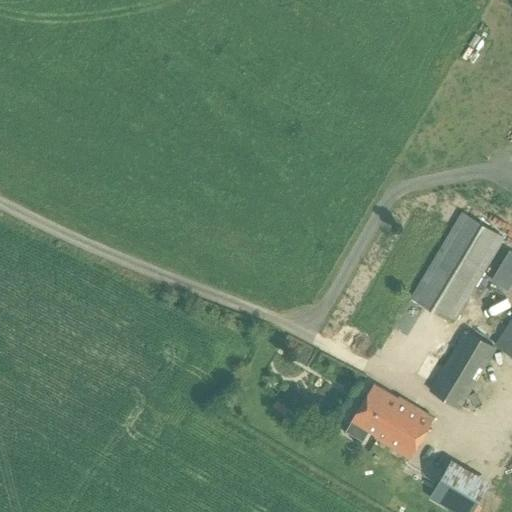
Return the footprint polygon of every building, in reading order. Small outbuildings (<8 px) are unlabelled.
[(463,214),(411,299),(455,325),(506,240),(463,214)] [(511,256),(496,283),(508,290),(511,283),(511,256)] [(511,325),(498,347),(505,352),(498,362),(511,371),(511,325)] [(454,412),(488,346),(450,327),(433,359),(421,353),(411,373),(429,382),(423,395),(454,412)] [(492,382),(485,399),(496,403),(503,386),(492,382)] [(375,386),(347,434),(365,444),(371,434),(376,438),(376,439),(412,460),(436,419),(400,399),(399,400),(375,386)] [(438,463),(414,502),(425,509),(432,501),(451,511),(475,511),(490,486),(453,465),(450,468),(438,463)] [(359,474),(350,498),(371,506),(379,481),(359,474)]
